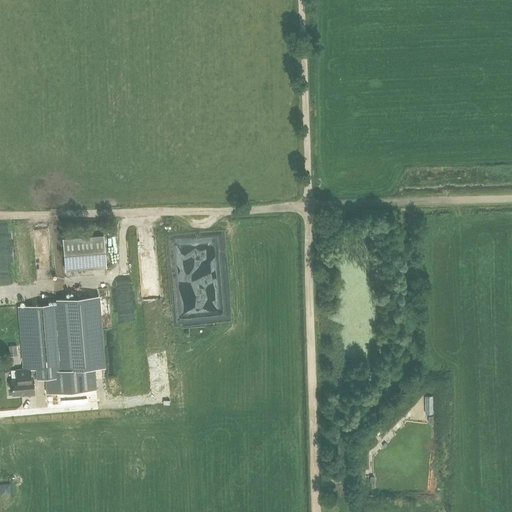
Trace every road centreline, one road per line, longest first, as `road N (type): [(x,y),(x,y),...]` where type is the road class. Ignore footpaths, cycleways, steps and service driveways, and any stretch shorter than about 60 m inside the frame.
road 1 (track): [(0,215),(307,204)]
road 2 (track): [(315,511),(307,204)]
road 3 (track): [(307,204),(300,0)]
road 4 (track): [(307,204),(511,199)]
